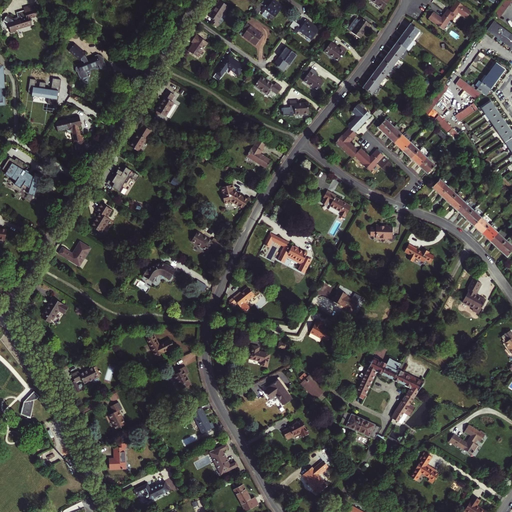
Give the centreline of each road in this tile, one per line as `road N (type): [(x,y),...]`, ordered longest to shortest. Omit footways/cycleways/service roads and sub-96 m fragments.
road 1 (residential): [(302,143),(252,217),(214,301),(204,353),(216,400),(279,511)]
road 2 (residential): [(202,0),(7,303)]
road 3 (residential): [(302,143),(358,186),(459,232),(511,295)]
road 4 (residential): [(7,303),(112,511)]
road 5 (residential): [(407,0),(302,143)]
